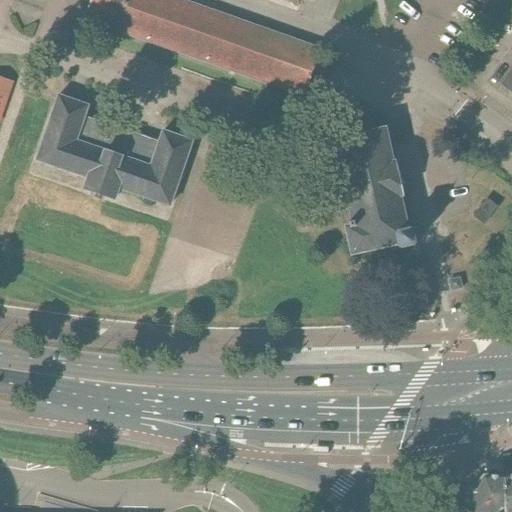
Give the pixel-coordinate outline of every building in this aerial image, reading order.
[(304,99),(322,49),(183,0),(91,0),(84,21),(304,99)] [(511,70),(502,84),(511,92),(511,70)] [(0,123),(14,82),(0,77),(0,123)] [(120,191),(171,209),(194,141),(162,130),(158,141),(86,117),(90,105),(58,94),(35,162),(86,180),(82,191),(116,202),(120,191)] [(392,163),(385,129),(334,138),(352,223),(348,223),(349,227),(345,228),(351,256),(398,245),(399,249),(415,246),(411,230),(407,231),(403,212),(400,197),(402,197),(394,162),(392,163)] [(474,217),(484,225),(497,208),(486,200),(486,201),(474,217)] [(460,278),(448,281),(451,293),(463,291),(460,278)] [(511,511),(511,475),(503,476),(505,510),(504,511),(511,511)] [(500,511),(505,510),(503,476),(483,476),(460,507),(467,511),(500,511)]
